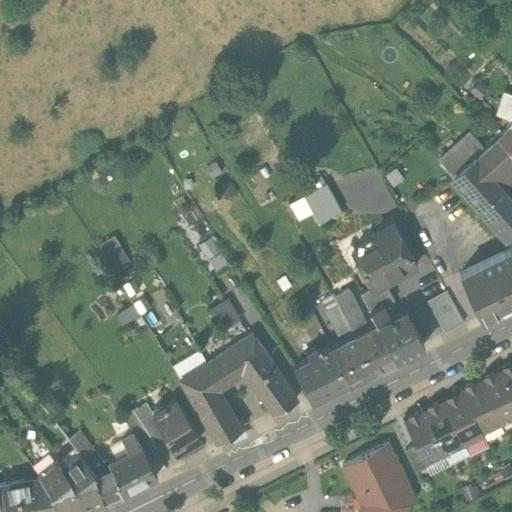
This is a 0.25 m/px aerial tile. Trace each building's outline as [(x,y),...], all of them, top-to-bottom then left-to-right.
[(508,118),(511,106),(511,93),(501,90),(493,113),(508,118)] [(511,122),(507,121),(497,135),(511,151),(511,122)] [(439,160),(452,175),(473,156),(484,146),(470,131),(439,160)] [(484,146),(473,156),(486,169),(505,190),(511,183),(511,151),(497,135),(484,146)] [(486,169),(473,156),(452,175),(502,233),(511,224),(511,198),(505,190),(486,169)] [(210,176),(220,170),(213,158),(203,164),(210,176)] [(229,179),(217,186),(223,197),(235,190),(229,179)] [(340,208),(325,181),(288,202),(297,218),(311,210),(317,221),(340,208)] [(350,249),(369,285),(371,287),(378,283),(416,263),(392,220),(373,230),(375,235),(350,249)] [(128,258),(113,232),(95,243),(111,268),(128,258)] [(225,263),(208,236),(196,244),(213,271),(225,263)] [(511,244),(458,270),(480,315),(511,299),(511,244)] [(359,291),(369,308),(380,301),(382,303),(393,297),(386,286),(381,288),(378,283),(371,287),(369,285),(359,291)] [(333,294),(337,300),(354,333),(369,325),(362,325),(363,317),(347,286),(333,294)] [(140,318),(156,308),(157,311),(169,303),(160,289),(148,296),(145,292),(130,302),(137,312),(140,318)] [(463,320),(445,289),(426,299),(444,331),(463,320)] [(219,330),(239,318),(226,297),(207,309),(219,330)] [(337,341),(354,333),(337,300),(324,307),(337,334),(341,336),(337,341)] [(137,312),(130,302),(113,312),(120,323),(137,312)] [(370,311),(376,322),(395,357),(422,343),(405,309),(402,309),(389,316),(382,304),(370,311)] [(157,311),(156,308),(140,318),(151,335),(166,325),(157,311)] [(369,325),(354,333),(372,369),(395,357),(376,322),(369,325)] [(178,375),(216,441),(241,427),(217,388),(241,372),(272,411),(296,397),(250,331),(215,353),(211,347),(201,354),(204,359),(178,375)] [(337,341),(330,345),(348,380),(372,369),(354,333),(337,341)] [(310,399),(348,380),(330,345),(318,351),(315,346),(305,351),(307,356),(292,363),(310,399)] [(511,398),(511,361),(498,368),(511,398)] [(499,421),(511,414),(511,398),(498,368),(479,378),(499,421)] [(480,430),(499,421),(479,378),(459,387),(460,389),(480,430)] [(487,445),(480,430),(460,389),(440,399),(468,454),(487,445)] [(53,416),(64,408),(52,393),(41,402),(53,416)] [(151,412),(167,440),(174,452),(199,437),(175,397),(151,412)] [(440,399),(421,408),(449,464),(468,454),(440,399)] [(121,414),(131,431),(132,430),(139,441),(145,452),(167,440),(151,412),(149,409),(137,416),(132,407),(121,414)] [(431,472),(449,464),(421,408),(402,417),(415,443),(423,460),(424,460),(426,464),(431,472)] [(104,501),(120,493),(111,467),(107,468),(78,427),(67,435),(79,452),(94,472),(104,501)] [(155,474),(145,452),(139,441),(132,430),(131,431),(109,441),(116,454),(107,458),(111,467),(120,493),(155,474)] [(339,509),(357,508),(355,511),(405,511),(409,502),(415,499),(387,441),(341,463),(356,496),(339,497),(339,509)] [(414,470),(426,464),(424,460),(423,460),(415,443),(403,448),(414,470)] [(55,511),(69,511),(81,509),(71,480),(61,466),(49,451),(31,464),(39,476),(48,487),(55,511)] [(79,452),(61,466),(71,480),(81,509),(104,501),(94,472),(79,452)] [(39,476),(0,481),(0,482),(6,511),(55,511),(48,487),(39,476)] [(469,482),(460,487),(467,499),(479,493),(476,485),(472,487),(469,482)]
